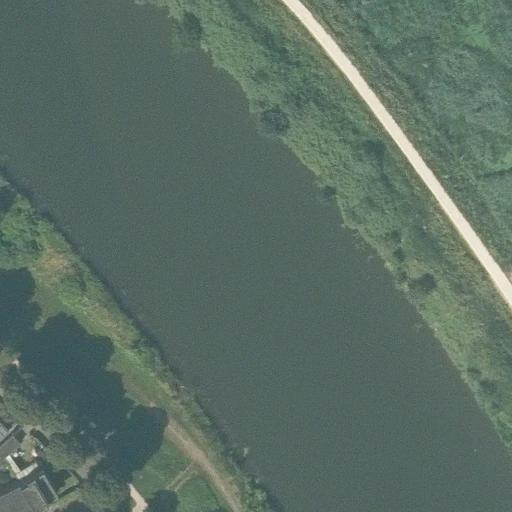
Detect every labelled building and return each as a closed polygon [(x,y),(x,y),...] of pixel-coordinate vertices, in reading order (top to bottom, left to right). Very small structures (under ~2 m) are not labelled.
[(0,420),(0,437),(9,430),(0,420)] [(0,444),(0,454),(3,458),(21,442),(12,433),(0,444)] [(20,479),(34,503),(57,490),(42,466),(20,479)] [(0,491),(8,511),(16,511),(34,503),(20,479),(0,489),(0,491)] [(0,511),(8,511),(0,491),(0,511)]
